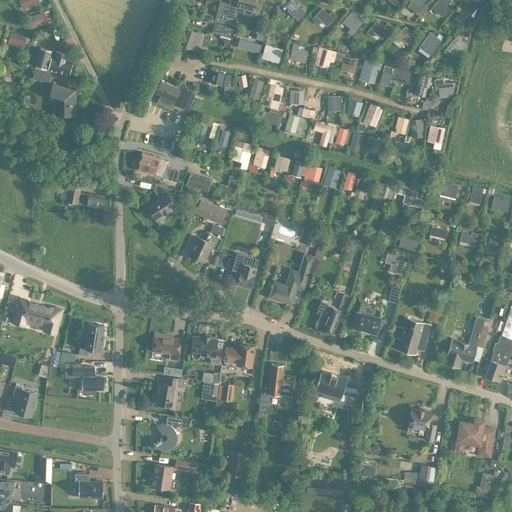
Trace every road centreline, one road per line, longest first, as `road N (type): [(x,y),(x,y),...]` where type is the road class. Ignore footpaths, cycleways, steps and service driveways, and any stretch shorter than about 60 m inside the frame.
road 1 (unclassified): [(511,402),(250,315)]
road 2 (unclassified): [(119,123),(117,303)]
road 3 (unclassified): [(117,303),(116,443)]
road 4 (residential): [(119,123),(55,0)]
road 5 (unclassified): [(250,315),(117,303)]
road 6 (unclassified): [(119,123),(168,0)]
road 7 (unclassified): [(117,303),(0,255)]
